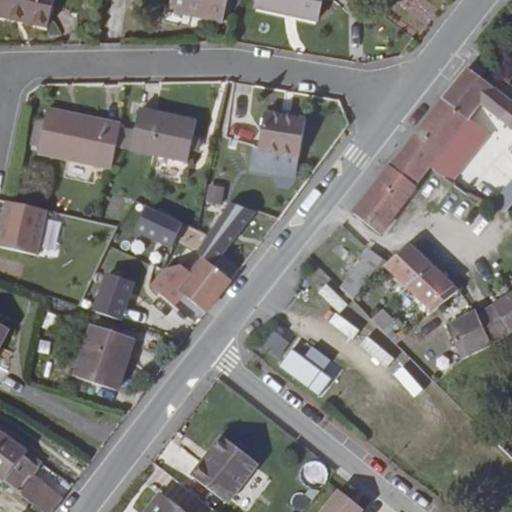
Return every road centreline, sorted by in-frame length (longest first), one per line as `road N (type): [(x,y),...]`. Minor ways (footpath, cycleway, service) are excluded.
road 1 (residential): [(399,102),(365,87),(236,65),(6,67),(0,74)]
road 2 (unclassified): [(209,347),(399,102)]
road 3 (residential): [(417,511),(209,347)]
road 4 (unknown): [(327,195),(366,231),(392,239),(445,221),(511,154)]
road 5 (unclassified): [(85,511),(209,347)]
road 6 (unclassified): [(399,102),(480,0)]
